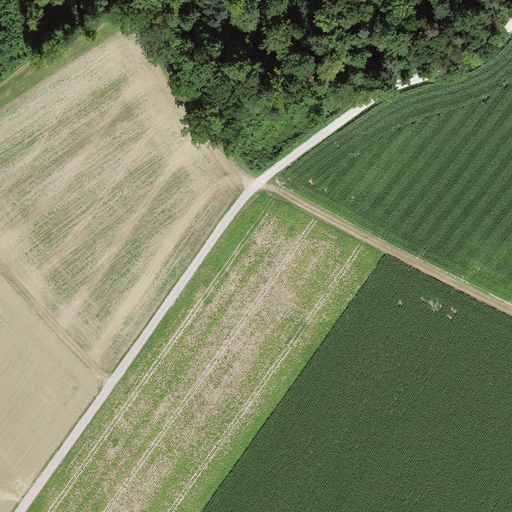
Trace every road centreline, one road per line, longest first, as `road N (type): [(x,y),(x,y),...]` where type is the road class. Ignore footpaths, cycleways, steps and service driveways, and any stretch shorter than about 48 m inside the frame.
road 1 (track): [(14,511),(253,188)]
road 2 (track): [(253,188),(363,104),(468,63),(511,22)]
road 3 (track): [(511,309),(278,192),(253,188)]
road 4 (track): [(246,194),(194,113),(176,0)]
road 5 (track): [(0,275),(108,385)]
